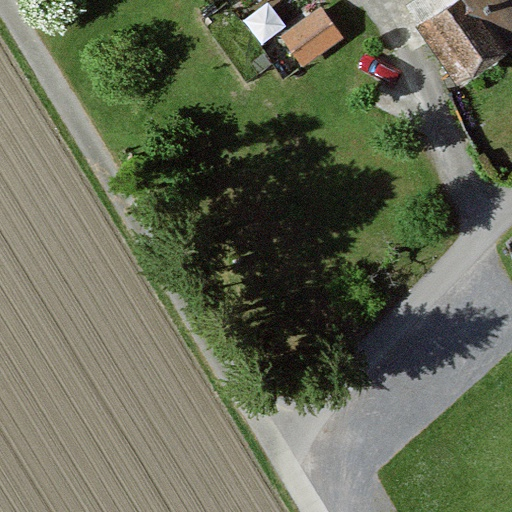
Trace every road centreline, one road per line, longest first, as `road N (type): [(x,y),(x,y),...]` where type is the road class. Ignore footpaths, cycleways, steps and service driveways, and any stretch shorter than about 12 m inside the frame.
road 1 (track): [(313,511),(2,0)]
road 2 (track): [(511,205),(275,448)]
